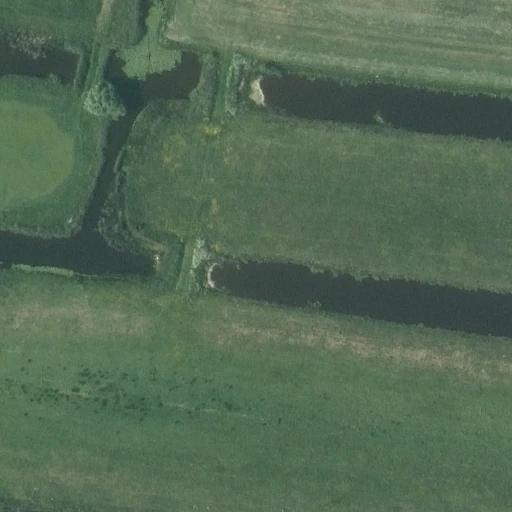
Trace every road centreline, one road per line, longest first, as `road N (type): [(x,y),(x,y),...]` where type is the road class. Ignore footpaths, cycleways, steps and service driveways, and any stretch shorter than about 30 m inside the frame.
road 1 (track): [(506,511),(0,451)]
road 2 (track): [(0,319),(177,300),(233,0)]
road 3 (track): [(0,107),(79,119),(109,0)]
